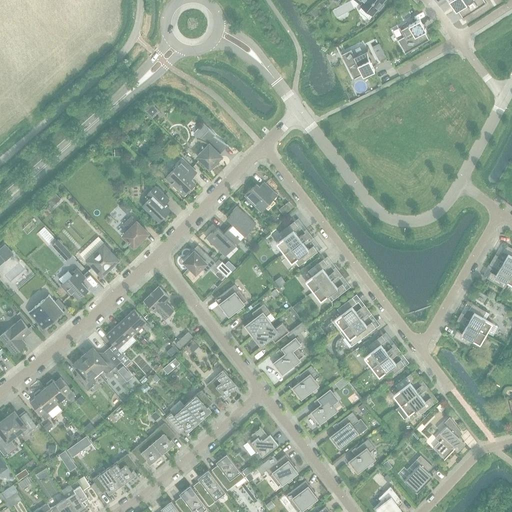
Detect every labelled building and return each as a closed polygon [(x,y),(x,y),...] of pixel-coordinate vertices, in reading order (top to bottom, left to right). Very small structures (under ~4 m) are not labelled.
[(358,0),(363,3),(361,5),(372,14),(377,8),(379,10),(384,4),(382,2),(383,0),(358,0)] [(449,0),(456,11),(458,10),(462,17),(462,18),(486,2),(485,2),(483,0),(449,0)] [(408,25),(400,30),(404,36),(398,40),(405,52),(404,52),(405,53),(429,39),(429,38),(424,31),(426,30),(419,19),(408,25)] [(341,53),(354,79),(354,78),(362,74),(363,76),(375,70),(369,59),(365,51),(354,56),(351,49),(342,54),(342,53),(341,53)] [(198,138),(208,144),(197,156),(210,168),(218,159),(220,156),(222,158),(223,158),(219,153),(226,144),(228,146),(228,145),(214,136),(215,135),(215,136),(215,135),(208,128),(208,129),(199,138),(198,138)] [(189,177),(195,170),(182,157),(175,164),(177,166),(165,178),(183,195),(195,183),(189,177)] [(259,186),(257,184),(250,192),(249,190),(245,195),(261,211),(265,206),(264,205),(271,198),(272,199),(277,195),(264,182),(259,186)] [(164,203),(169,198),(155,186),(146,195),(150,198),(143,205),(159,221),(170,210),(164,203)] [(132,208),(125,201),(119,206),(126,214),(132,208)] [(283,215),(291,209),(286,203),(279,209),(283,215)] [(233,223),(228,228),(240,240),(256,224),(237,206),(230,212),(231,213),(227,218),(233,223)] [(128,229),(123,235),(134,246),(136,247),(145,238),(144,236),(148,232),(137,221),(136,221),(132,216),(124,224),(128,229)] [(276,243),(284,253),(310,233),(306,229),(304,231),(305,232),(299,237),(294,230),(298,227),(294,221),(281,231),(285,236),(276,243)] [(240,240),(228,228),(224,233),(218,227),(213,232),(213,231),(206,237),(225,256),(240,240)] [(310,233),(284,253),(291,263),(295,260),(299,266),(317,251),(313,246),(308,249),(303,242),(309,238),(310,239),(313,237),(310,233)] [(52,244),(66,259),(71,254),(58,240),(52,244)] [(101,277),(120,259),(104,242),(85,260),(101,277)] [(495,254),(492,259),(511,270),(511,248),(506,245),(503,251),(508,254),(503,261),(497,257),(498,256),(495,254)] [(194,250),(183,261),(196,274),(201,268),(206,272),(215,262),(205,252),(200,256),(194,250)] [(305,281),(313,291),(339,271),(335,267),(333,269),(334,270),(328,275),(323,268),(327,265),(323,259),(310,269),(314,274),(305,281)] [(511,270),(492,259),(489,264),(492,265),(493,263),(500,267),(496,275),(491,272),(487,278),(504,288),(507,282),(511,284),(511,270)] [(232,271),(222,262),(216,267),(227,277),(232,271)] [(72,292),(78,298),(88,289),(80,281),(85,277),(77,268),(72,273),(73,274),(61,285),(70,294),(72,292)] [(339,271),(313,291),(321,301),(329,294),(333,299),(346,289),(342,284),(337,287),(332,280),(338,276),(340,277),(342,275),(339,271)] [(247,300),(235,283),(215,299),(227,315),(247,300)] [(165,301),(169,297),(158,286),(144,300),(155,311),(157,310),(165,318),(173,310),(165,301)] [(49,294),(28,312),(42,329),(50,322),(50,323),(65,310),(64,309),(63,310),(49,294)] [(332,321),(340,331),(368,309),(364,305),(362,306),(363,308),(357,313),(352,306),(356,303),(352,297),(339,307),(343,312),(332,321)] [(244,327),(252,336),(270,322),(265,316),(271,312),(264,303),(252,312),(256,318),(244,327)] [(461,312),(458,317),(486,333),(493,323),(483,317),(486,311),(472,303),(469,310),(474,312),(469,320),(463,316),(464,314),(461,312)] [(134,309),(120,322),(132,334),(146,321),(134,309)] [(371,313),(368,309),(340,331),(351,346),(376,327),(371,322),(367,325),(361,318),(367,314),(369,315),(371,313)] [(486,333),(458,317),(455,322),(458,324),(459,322),(466,325),(462,333),(457,330),(453,336),(467,345),(470,339),(480,344),(486,333)] [(21,319),(0,335),(0,337),(14,353),(26,343),(22,338),(31,331),(21,319)] [(270,322),(252,336),(259,346),(271,337),(275,342),(286,333),(290,339),(307,327),(302,321),(289,331),(282,322),(274,328),(270,322)] [(132,334),(120,322),(106,335),(118,348),(132,334)] [(175,343),(179,348),(192,337),(188,332),(175,343)] [(364,357),(371,367),(397,347),(394,343),(391,344),(392,346),(386,351),(381,344),(386,341),(381,335),(368,345),(372,350),(364,357)] [(272,363),(280,373),(304,355),(296,346),(302,341),(298,336),(280,349),(284,355),(272,363)] [(116,365),(106,353),(101,357),(93,347),(83,355),(97,372),(102,368),(105,372),(108,372),(116,365)] [(397,347),(371,367),(379,377),(388,370),(392,375),(405,365),(400,360),(396,363),(390,356),(396,352),(398,353),(400,351),(397,347)] [(131,361),(122,353),(117,357),(125,366),(131,361)] [(93,376),(97,372),(83,355),(73,364),(81,373),(77,377),(87,390),(95,383),(96,379),(93,376)] [(291,388),(299,398),(317,384),(313,378),(318,374),(311,365),(299,374),(303,379),(291,388)] [(224,369),(206,385),(217,397),(222,393),(225,396),(237,386),(228,376),(229,375),(224,369)] [(393,395),(400,405),(426,385),(423,380),(420,382),(422,384),(416,389),(410,382),(415,379),(410,373),(395,384),(399,390),(393,395)] [(47,385),(44,388),(57,403),(66,396),(69,399),(75,395),(60,377),(55,381),(54,380),(53,380),(52,379),(46,383),(47,385)] [(400,405),(396,408),(404,418),(414,410),(419,415),(434,403),(429,398),(425,401),(420,394),(426,390),(427,391),(430,389),(426,385),(400,405)] [(57,403),(44,388),(41,390),(39,389),(34,393),(35,395),(34,396),(36,397),(30,402),(45,419),(51,415),(47,411),(57,403)] [(310,413),(318,423),(336,409),(332,403),(337,399),(330,389),(318,398),(322,404),(310,413)] [(201,390),(185,404),(199,420),(210,409),(207,406),(212,402),(201,390)] [(362,403),(358,407),(363,414),(367,410),(362,403)] [(199,420),(185,404),(174,414),(171,411),(166,416),(180,431),(185,427),(187,430),(199,420)] [(14,411),(5,418),(16,434),(23,429),(26,434),(36,426),(26,412),(19,417),(14,411)] [(341,428),(329,437),(337,447),(356,432),(357,433),(366,427),(361,419),(359,421),(352,411),(337,423),(341,428)] [(433,447),(445,458),(456,447),(457,448),(457,449),(464,442),(464,441),(463,442),(456,435),(460,431),(450,416),(443,423),(446,426),(435,438),(439,441),(433,447)] [(0,431),(0,432),(0,442),(8,453),(16,446),(10,438),(16,434),(5,418),(0,422),(0,431)] [(165,422),(148,436),(162,452),(173,442),(170,439),(175,435),(165,422)] [(247,441),(256,452),(258,450),(262,455),(276,445),(272,439),(271,440),(260,425),(259,426),(260,427),(251,434),(253,436),(247,441)] [(162,452),(148,436),(132,451),(142,463),(147,459),(150,462),(162,452)] [(348,462),(356,472),(374,458),(369,452),(375,448),(368,438),(356,448),(360,453),(348,462)] [(128,453),(110,466),(122,483),(134,474),(132,470),(137,467),(128,453)] [(212,469),(227,489),(235,483),(234,481),(243,475),(244,477),(244,476),(226,453),(227,454),(218,461),(219,463),(212,469)] [(278,486),(298,470),(285,454),(277,460),(273,455),(261,464),(278,486)] [(432,466),(420,455),(412,463),(416,467),(404,480),(417,492),(432,475),(427,471),(432,466)] [(38,476),(48,469),(45,464),(35,470),(38,476)] [(122,483),(110,466),(92,479),(102,492),(107,488),(110,492),(122,483)] [(193,485),(209,505),(217,499),(216,497),(224,491),(225,492),(225,491),(208,469),(208,470),(199,477),(201,479),(193,485)] [(27,487),(33,483),(29,476),(22,480),(27,487)] [(78,480),(61,490),(66,498),(75,511),(77,511),(86,507),(82,501),(88,497),(86,493),(78,480)] [(285,495),(298,511),(318,496),(305,480),(285,495)] [(1,493),(5,499),(18,491),(13,484),(1,493)] [(175,500),(183,511),(195,511),(196,511),(195,511),(198,511),(206,506),(207,507),(190,484),(189,485),(190,486),(181,493),(182,495),(175,500)] [(397,511),(400,509),(395,503),(400,499),(390,486),(378,497),(381,500),(373,507),(376,511),(397,511)] [(75,511),(66,498),(50,508),(52,511),(75,511)] [(164,510),(161,511),(180,511),(171,500),(171,501),(162,508),(164,510)] [(32,511),(52,511),(50,508),(47,503),(32,511)]
